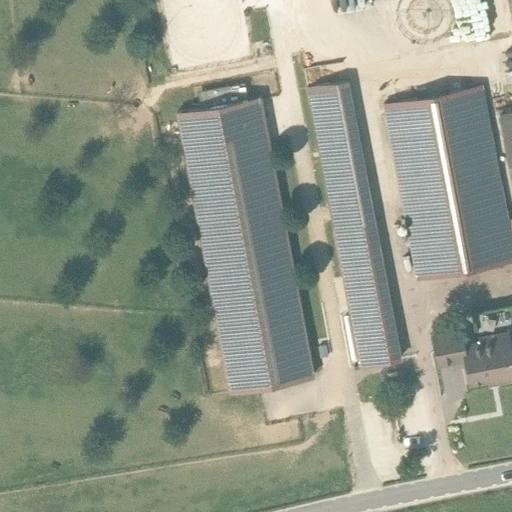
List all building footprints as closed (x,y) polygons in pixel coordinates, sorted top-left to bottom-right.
[(511,14),(511,15),(511,18),(511,108),(499,111),(511,181),(511,14)] [(215,101),(234,98),(233,92),(247,90),(246,82),(213,87),(215,101)] [(399,360),(373,223),(346,82),(307,89),(334,231),(360,367),(399,360)] [(511,232),(509,233),(481,86),(384,104),(417,280),(511,261),(511,247),(511,243),(511,232)] [(264,96),(178,113),(233,397),(319,381),(264,96)] [(436,353),(462,348),(469,384),(497,379),(498,383),(511,380),(511,358),(509,342),(481,347),(480,343),(463,347),(460,331),(432,337),(436,353)]
